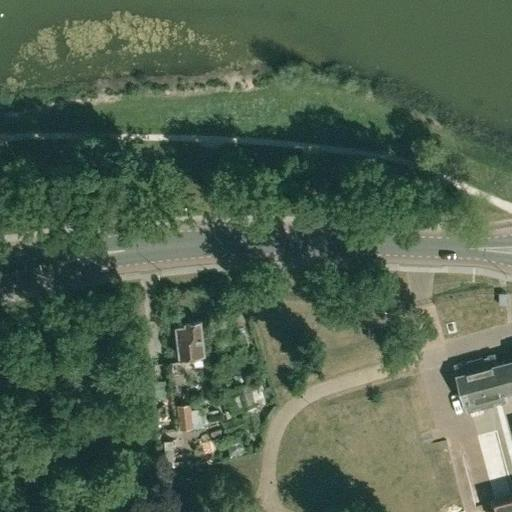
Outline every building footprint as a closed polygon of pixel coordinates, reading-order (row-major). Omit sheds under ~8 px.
[(191,360),(190,354),(205,353),(201,320),(185,321),(186,324),(177,325),(181,361),(191,360)] [(456,373),(459,382),(466,411),(508,401),(505,391),(511,389),(511,358),(497,363),(495,354),(454,364),(456,372),(456,373)] [(201,369),(200,382),(222,383),(223,370),(201,369)] [(242,410),(256,406),(257,406),(250,381),(235,385),(238,394),(242,410)] [(195,425),(192,403),(178,405),(181,427),(195,425)] [(216,455),(218,433),(201,432),(199,453),(216,455)] [(208,505),(210,511),(250,511),(243,487),(220,493),(222,501),(208,505)]
